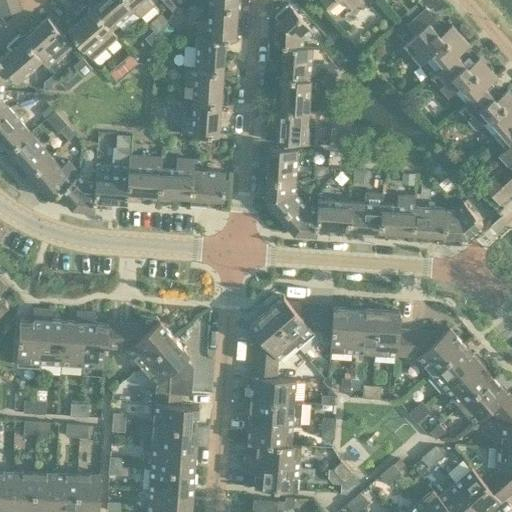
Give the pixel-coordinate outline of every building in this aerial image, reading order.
[(133,9),(133,8),(126,0),(99,0),(91,7),(91,8),(109,29),(110,29),(133,9)] [(148,0),(126,0),(133,8),(133,9),(139,16),(153,4),(148,0)] [(322,0),(333,12),(346,1),(351,7),(358,0),(322,0)] [(91,8),(91,7),(87,3),(74,14),(78,19),(66,29),(91,58),(116,37),(116,36),(110,29),(109,29),(91,8)] [(302,35),(310,28),(288,3),(274,14),(278,19),(274,22),(273,44),(283,45),(283,44),(302,46),(302,45),(302,35)] [(415,4),(405,13),(408,16),(418,8),(415,4)] [(234,39),(236,7),(208,5),(207,20),(197,19),(196,36),(224,38),(234,39)] [(428,22),(434,17),(425,7),(406,23),(414,33),(402,43),(419,63),(425,58),(436,70),(436,71),(456,54),(456,55),(469,44),(451,24),(439,35),(428,22)] [(59,57),(72,45),(47,16),(23,37),(22,38),(41,59),(48,67),(59,57)] [(152,30),(144,37),(152,46),(157,37),(152,30)] [(22,38),(23,37),(19,33),(18,33),(6,44),(10,49),(0,56),(0,60),(11,73),(10,73),(16,80),(41,59),(22,38)] [(160,34),(158,39),(170,45),(172,40),(160,34)] [(222,70),(224,38),(196,36),(194,67),(194,68),(222,70)] [(302,45),(302,46),(283,44),(283,45),(281,76),(309,78),(312,46),(302,45)] [(156,48),(152,51),(153,55),(156,57),(160,56),(161,52),(159,49),(156,48)] [(117,81),(138,63),(130,54),(109,72),(117,81)] [(467,67),(456,55),(456,54),(436,71),(436,70),(430,75),(430,76),(447,95),(453,90),(464,102),(464,103),(484,86),(484,87),(496,76),(479,56),(467,67)] [(0,60),(0,88),(2,89),(3,79),(10,73),(11,73),(0,60)] [(194,68),(194,67),(184,67),(183,84),(193,85),(192,100),(220,101),(220,102),(226,103),(227,85),(221,85),(222,70),(194,68)] [(43,80),(43,87),(66,89),(60,81),(52,73),(43,80)] [(66,89),(74,82),(67,74),(60,81),(66,89)] [(281,76),(275,75),(274,93),(280,93),(279,108),(307,110),(309,78),(281,76)] [(167,87),(153,86),(152,96),(166,97),(167,87)] [(495,99),(484,87),(484,86),(464,103),(464,102),(458,107),(458,108),(475,127),(481,122),(492,135),(511,117),(511,93),(507,88),(495,99)] [(2,99),(2,89),(0,88),(0,113),(8,106),(2,99)] [(218,134),(220,102),(220,101),(192,100),(191,115),(181,114),(180,132),(218,134)] [(54,110),(50,104),(41,112),(45,117),(54,110)] [(8,149),(29,131),(8,106),(0,113),(0,140),(7,149),(8,149)] [(306,125),(307,110),(279,108),(276,141),(315,143),(316,126),(306,125)] [(511,117),(492,135),(504,148),(498,153),(511,169),(511,173),(500,184),(492,174),(482,183),(499,203),(511,191),(511,117)] [(68,139),(75,134),(66,123),(59,129),(68,139)] [(28,174),(50,155),(29,131),(8,149),(7,149),(3,153),(14,166),(19,162),(28,174)] [(129,142),(129,133),(121,133),(120,141),(129,142)] [(294,180),(297,148),(268,146),(266,178),(294,180)] [(161,156),(129,154),(128,154),(127,163),(127,173),(126,192),(127,192),(157,194),(158,194),(160,166),(161,166),(161,156)] [(68,159),(60,167),(50,155),(28,174),(50,198),(57,192),(57,191),(71,179),(78,172),(79,171),(68,159)] [(193,159),(193,158),(176,157),(175,167),(161,166),(160,166),(158,194),(157,194),(157,200),(174,202),(175,196),(189,197),(190,197),(192,168),(193,159)] [(127,173),(127,163),(111,162),(110,172),(95,171),(94,181),(95,181),(93,200),(94,200),(126,202),(127,192),(126,192),(127,173)] [(312,168),(315,175),(326,170),(323,163),(312,168)] [(224,171),(192,168),(190,197),(189,197),(189,203),(206,204),(207,198),(222,199),(224,171)] [(352,169),(351,180),(363,181),(363,170),(352,169)] [(414,183),(415,172),(402,171),(401,182),(414,183)] [(85,180),(78,173),(78,172),(71,179),(57,191),(57,192),(71,208),(93,209),(94,200),(93,200),(95,181),(94,181),(85,180)] [(294,190),(294,180),(266,178),(264,200),(279,217),(300,198),(294,190)] [(349,200),(347,229),(379,231),(381,202),(382,192),(364,191),(363,201),(349,200)] [(414,195),(397,194),(396,203),(381,202),(379,231),(411,233),(413,205),(414,205),(414,195)] [(316,206),(307,205),(300,198),(279,217),(293,233),(315,234),(316,226),(315,226),(317,206),(316,206)] [(349,200),(317,198),(316,198),(316,206),(317,206),(315,226),(316,226),(347,229),(349,200)] [(465,237),(482,222),(463,201),(455,207),(445,207),(443,235),(442,235),(442,241),(459,242),(460,236),(465,237)] [(445,207),(414,205),(413,205),(411,233),(442,235),(443,235),(445,207)] [(296,301),(291,305),(283,295),(265,310),(294,343),(311,328),(318,329),(320,303),(296,301)] [(333,306),(333,304),(320,303),(318,329),(330,330),(329,349),(352,351),(355,307),(333,306)] [(373,352),(376,309),(355,307),(352,351),(373,352)] [(39,361),(42,308),(33,308),(32,317),(19,316),(16,360),(39,361)] [(51,319),(52,309),(42,308),(39,361),(60,363),(63,319),(51,319)] [(398,328),(399,310),(376,309),(373,352),(408,355),(410,329),(398,328)] [(277,358),(294,343),(265,310),(248,325),(257,335),(252,339),(250,363),(276,365),(277,358)] [(82,364),(85,311),(76,311),(75,320),(63,319),(60,363),(82,364)] [(94,322),(95,312),(85,311),(82,364),(104,366),(106,346),(118,347),(120,322),(106,321),(106,322),(94,322)] [(173,336),(155,315),(140,314),(139,323),(120,322),(118,347),(126,348),(140,365),(173,336)] [(430,372),(463,344),(448,327),(439,335),(434,331),(410,329),(408,355),(415,355),(430,372)] [(173,336),(140,365),(155,382),(155,390),(181,391),(190,392),(192,365),(184,357),(188,353),(173,336)] [(445,389),(477,360),(463,344),(430,372),(425,375),(440,392),(444,388),(445,389)] [(459,405),(492,376),(477,360),(445,389),(459,405)] [(275,378),(276,365),(250,363),(249,377),(251,377),(249,398),(293,401),(295,379),(275,378)] [(511,397),(507,391),(506,393),(492,376),(459,405),(474,422),(488,409),(496,418),(511,404),(511,397)] [(350,391),(350,378),(341,377),(340,390),(350,391)] [(370,397),(371,384),(362,384),(361,397),(370,397)] [(379,398),(380,385),(371,384),(370,397),(379,398)] [(180,404),(181,391),(155,390),(152,424),(196,427),(197,405),(180,404)] [(334,395),(321,394),(321,403),(334,404),(334,395)] [(291,423),(293,401),(249,398),(248,420),(291,423)] [(35,413),(36,400),(24,399),(23,412),(35,413)] [(44,413),(45,400),(36,400),(35,413),(44,413)] [(422,416),(429,411),(420,401),(414,407),(422,416)] [(78,416),(79,403),(70,402),(69,415),(78,416)] [(87,416),(88,403),(79,403),(78,416),(87,416)] [(511,404),(496,418),(501,423),(500,446),(511,447),(511,404)] [(415,422),(422,416),(414,407),(407,413),(415,422)] [(125,422),(125,413),(113,412),(112,421),(125,422)] [(335,417),(334,417),(322,416),(321,427),(334,428),(335,417)] [(35,433),(36,421),(24,420),(23,433),(35,433)] [(290,443),(291,423),(248,420),(246,443),(256,443),(256,442),(290,444),(290,443)] [(48,434),(49,422),(36,421),(35,433),(48,434)] [(124,431),(125,422),(112,421),(111,430),(124,431)] [(76,436),(77,423),(66,423),(65,435),(76,436)] [(87,437),(88,424),(77,423),(76,436),(87,437)] [(434,438),(444,430),(438,423),(428,431),(434,438)] [(194,449),(196,427),(152,424),(151,446),(194,449)] [(334,439),(334,428),(321,427),(320,438),(334,439)] [(290,443),(290,444),(256,442),(256,443),(255,454),(245,453),(245,463),(298,467),(299,444),(290,443)] [(193,471),(194,449),(151,446),(149,467),(193,471)] [(435,461),(442,455),(434,446),(427,452),(435,461)] [(511,447),(500,446),(498,469),(493,474),(510,493),(511,491),(511,447)] [(429,467),(435,461),(427,452),(421,457),(429,467)] [(121,466),(122,457),(109,456),(108,465),(121,466)] [(337,476),(346,467),(340,461),(331,469),(337,476)] [(253,486),(296,489),(298,467),(245,463),(244,472),(254,473),(253,486)] [(393,479),(401,473),(392,463),(385,469),(393,479)] [(120,474),(121,466),(108,465),(108,474),(120,474)] [(191,492),(193,471),(149,467),(148,489),(191,492)] [(342,482),(352,474),(346,467),(337,476),(342,482)] [(493,474),(483,482),(470,467),(453,482),(479,511),(485,511),(498,501),(499,502),(510,493),(493,474)] [(10,511),(12,470),(0,469),(0,511),(10,511)] [(387,484),(393,479),(385,469),(379,475),(387,484)] [(32,511),(34,471),(12,470),(10,511),(32,511)] [(54,511),(56,471),(55,471),(34,471),(32,511),(54,511)] [(76,511),(78,472),(77,472),(56,471),(54,511),(76,511)] [(98,511),(100,473),(78,472),(76,511),(98,511)] [(479,511),(453,482),(438,495),(437,496),(450,511),(479,511)] [(450,511),(437,496),(438,495),(432,488),(415,503),(422,511),(450,511)] [(153,511),(189,511),(191,492),(148,489),(146,511),(153,511)] [(361,507),(368,501),(360,492),(353,498),(361,507)] [(277,500),(275,511),(292,511),(293,497),(284,496),(284,500),(277,500)] [(275,511),(277,500),(252,498),(251,511),(275,511)] [(352,511),(355,511),(361,507),(353,498),(346,504),(352,511)] [(119,510),(119,501),(106,501),(106,510),(119,510)] [(422,511),(415,503),(404,511),(422,511)]
